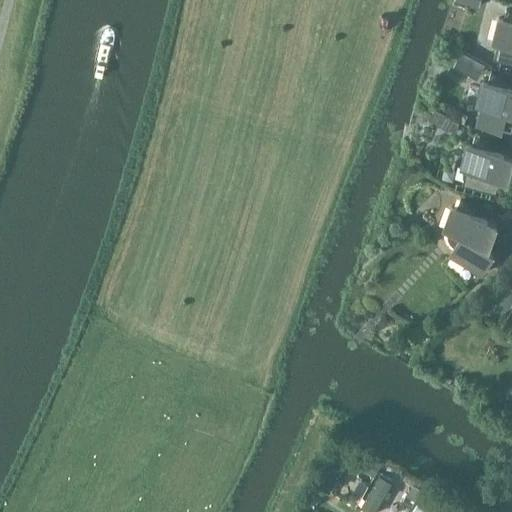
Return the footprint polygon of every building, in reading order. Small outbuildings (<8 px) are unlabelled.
[(511,10),(507,8),(504,17),(497,15),(490,41),(498,43),(494,59),(511,63),(511,10)] [(508,85),(508,84),(509,80),(490,71),(487,79),(482,77),(475,105),(480,106),(476,123),(484,125),(483,128),(493,131),(494,128),(510,132),(511,132),(511,130),(511,89),(507,88),(508,85)] [(457,110),(454,116),(464,122),(468,116),(462,112),(462,113),(457,110)] [(451,118),(445,129),(446,129),(457,132),(459,123),(451,118)] [(493,147),(489,145),(489,142),(481,137),(475,136),(473,142),(466,141),(460,167),(467,169),(463,185),(497,193),(504,179),(503,179),(506,174),(510,175),(511,165),(511,156),(491,151),(492,148),(493,147)] [(444,231),(449,233),(448,238),(449,242),(451,246),(455,249),(450,257),(483,276),(495,257),(483,250),(488,241),(492,242),(498,224),(475,217),(477,213),(477,212),(461,200),(460,201),(457,210),(452,209),(444,231)] [(489,288),(484,282),(476,290),(482,296),(489,288)] [(511,300),(511,292),(501,285),(493,297),(508,307),(511,300)] [(358,466),(374,475),(380,465),(364,457),(358,466)] [(370,511),(385,486),(373,479),(358,504),(370,511)] [(403,499),(412,505),(421,491),(413,485),(403,499)]
